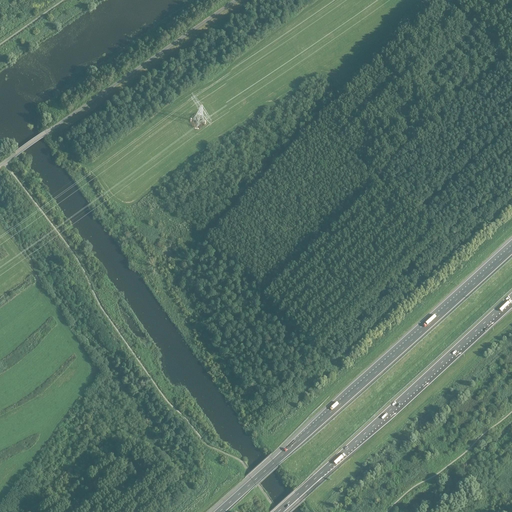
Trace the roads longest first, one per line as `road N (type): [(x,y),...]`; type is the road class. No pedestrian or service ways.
road 1 (motorway): [(511,249),(218,511)]
road 2 (motorway): [(278,511),(511,297)]
road 3 (unclassified): [(0,165),(234,0)]
